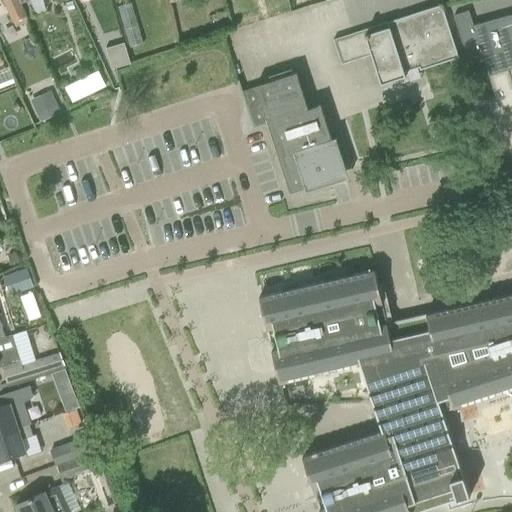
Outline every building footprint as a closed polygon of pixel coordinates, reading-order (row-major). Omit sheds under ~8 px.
[(28,23),(19,4),(17,0),(1,0),(15,29),(28,23)] [(458,58),(452,39),(441,5),(333,40),(341,65),(356,60),(353,52),(368,47),(380,85),(405,77),(404,73),(419,68),(420,70),(458,58)] [(511,15),(511,16),(511,18),(511,33),(478,45),(511,149),(511,15)] [(9,67),(0,70),(0,91),(16,86),(9,67)] [(238,81),(237,81),(252,129),(266,124),(285,182),(286,181),(289,193),(304,188),(306,193),(307,192),(348,178),(335,139),(336,139),(336,138),(331,140),(320,105),(307,109),(296,74),(255,87),(260,101),(247,106),(238,81)] [(83,79),(65,88),(73,104),(91,95),(83,79)] [(50,95),(32,103),(38,114),(55,106),(50,95)] [(234,227),(245,224),(240,208),(229,211),(234,227)] [(15,253),(8,255),(11,266),(19,264),(15,253)] [(26,268),(10,274),(16,292),(32,286),(26,268)] [(511,389),(511,294),(380,325),(375,305),(382,304),(374,270),(259,297),(279,384),(360,365),(381,431),(302,457),(319,511),(422,511),(469,497),(442,411),(453,407),(453,409),(511,389)] [(40,317),(31,292),(20,296),(29,321),(40,317)] [(6,337),(0,318),(0,340),(12,337),(12,335),(6,337)] [(0,368),(20,362),(12,337),(0,340),(0,368)] [(26,381),(65,368),(60,353),(21,365),(26,381)] [(64,370),(51,374),(56,388),(69,383),(64,370)] [(0,406),(0,434),(29,425),(31,424),(30,423),(29,423),(23,403),(32,397),(29,388),(30,387),(30,386),(0,396),(0,397),(1,397),(3,406),(0,406)] [(76,410),(62,415),(67,429),(80,424),(76,410)] [(20,439),(32,436),(29,425),(0,434),(0,462),(25,454),(20,439)] [(73,442),(49,451),(55,467),(79,458),(95,453),(89,436),(73,442)] [(79,458),(55,467),(61,483),(88,473),(101,508),(114,503),(100,467),(99,464),(95,453),(79,458)] [(18,511),(71,511),(59,487),(45,493),(45,492),(15,505),(18,511)]
